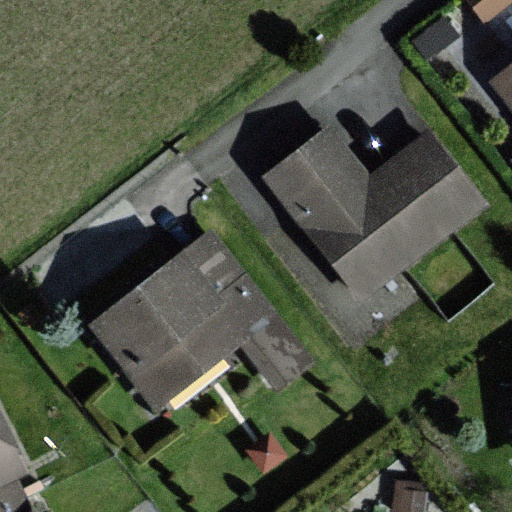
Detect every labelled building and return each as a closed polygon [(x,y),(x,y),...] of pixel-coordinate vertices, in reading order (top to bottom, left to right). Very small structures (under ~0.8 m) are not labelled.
[(508,0),(475,0),(489,16),(508,0)] [(511,71),(501,79),(511,94),(511,71)] [(485,205),(431,133),(371,178),(333,128),(272,174),(364,296),(485,205)] [(312,361),(214,235),(99,323),(161,404),(246,339),(281,385),(312,361)] [(0,481),(16,474),(28,469),(0,410),(0,481)] [(0,511),(34,511),(16,474),(0,481),(0,511)]
